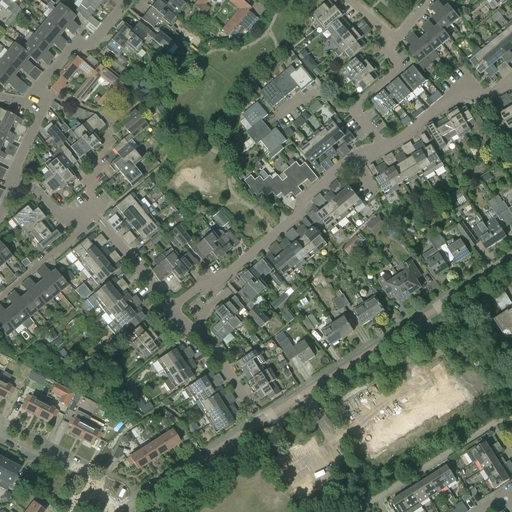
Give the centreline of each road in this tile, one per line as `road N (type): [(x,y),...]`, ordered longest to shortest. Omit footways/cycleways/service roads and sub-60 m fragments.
road 1 (residential): [(260,421),(511,259)]
road 2 (residential): [(169,309),(296,213),(298,200),(338,166),(383,146)]
road 3 (residential): [(122,511),(260,421)]
road 4 (residential): [(383,146),(459,89),(491,90),(511,74)]
road 5 (residential): [(260,421),(203,334),(169,309)]
road 6 (residential): [(119,0),(88,43),(69,47),(23,101)]
